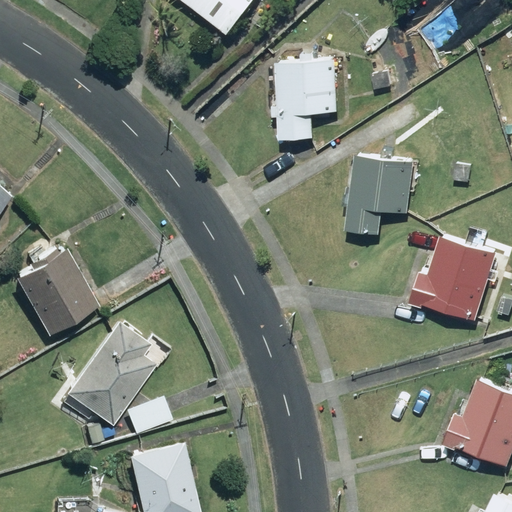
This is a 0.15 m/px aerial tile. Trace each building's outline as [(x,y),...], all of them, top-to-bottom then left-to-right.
[(256,0),(196,0),(234,29),(256,0)] [(341,52),(283,55),(287,130),(321,128),(320,104),(344,102),(341,52)] [(400,60),(372,63),(374,89),(403,86),(400,60)] [(421,155),(363,147),(353,220),(385,225),(388,201),(414,204),(421,155)] [(478,162),(455,157),(449,182),(472,187),(478,162)] [(0,217),(18,198),(0,182),(0,217)] [(448,229),(436,266),(430,264),(421,292),(481,312),(501,247),(448,229)] [(100,302),(68,239),(22,263),(53,325),(100,302)] [(168,345),(122,312),(65,393),(111,426),(168,345)] [(511,455),(511,382),(485,373),(472,408),(463,405),(452,433),(511,455)] [(131,406),(138,429),(176,416),(168,393),(131,406)] [(196,511),(206,510),(187,434),(132,447),(148,511),(196,511)] [(511,511),(511,491),(500,486),(487,511),(511,511)]
